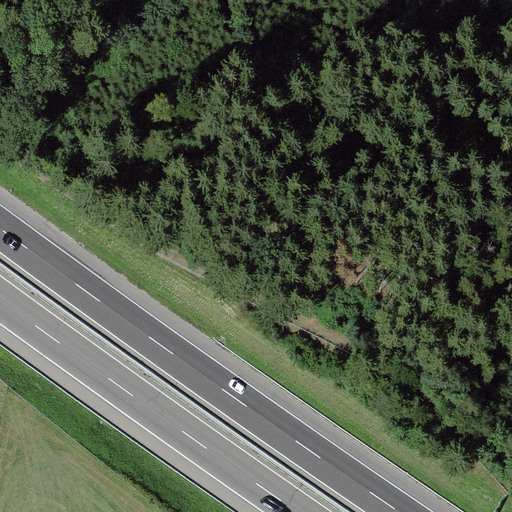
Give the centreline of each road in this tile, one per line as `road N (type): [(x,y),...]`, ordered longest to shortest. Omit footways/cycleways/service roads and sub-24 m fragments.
road 1 (motorway): [(398,511),(0,227)]
road 2 (motorway): [(0,301),(295,511)]
